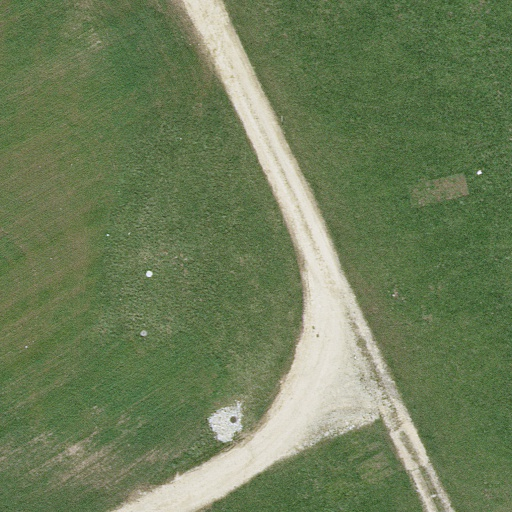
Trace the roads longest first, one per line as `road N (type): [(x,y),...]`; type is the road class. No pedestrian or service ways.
road 1 (track): [(197,0),(436,511)]
road 2 (track): [(152,511),(243,463),(365,367)]
